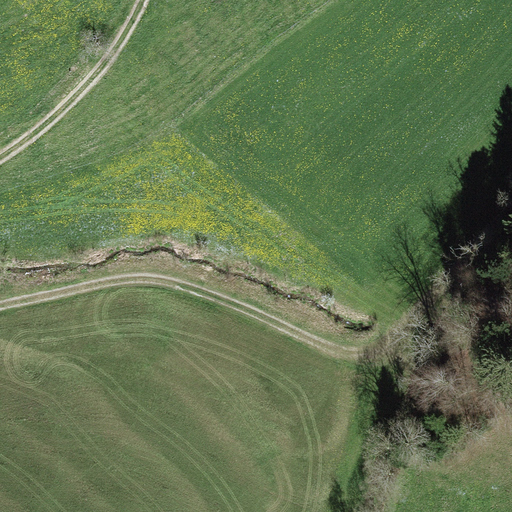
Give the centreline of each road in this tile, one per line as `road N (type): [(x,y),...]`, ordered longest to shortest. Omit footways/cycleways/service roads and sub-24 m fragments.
road 1 (track): [(511,161),(400,312),(387,343),(371,351),(316,342),(210,295),(148,279),(0,304)]
road 2 (track): [(0,158),(68,107),(107,64),(146,0)]
